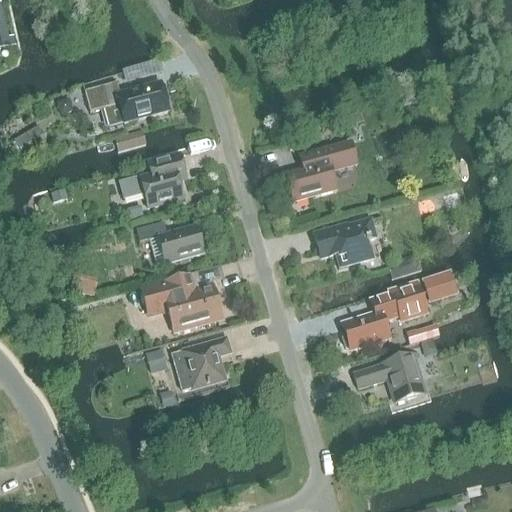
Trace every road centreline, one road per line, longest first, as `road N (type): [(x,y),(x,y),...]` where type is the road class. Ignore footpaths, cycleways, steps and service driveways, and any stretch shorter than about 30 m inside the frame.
road 1 (residential): [(324,497),(210,85),(156,0)]
road 2 (residential): [(0,367),(28,404),(73,511)]
